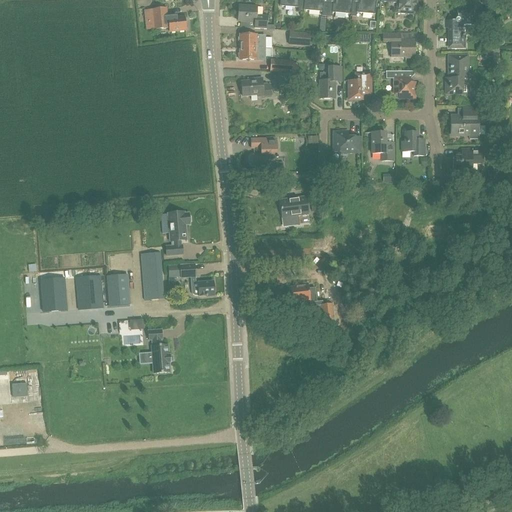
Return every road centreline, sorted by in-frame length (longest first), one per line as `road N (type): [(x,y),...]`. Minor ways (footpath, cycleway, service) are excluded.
road 1 (tertiary): [(250,511),(225,179)]
road 2 (residential): [(225,179),(322,176),(323,119),(330,114),(428,113)]
road 3 (tertiary): [(225,179),(206,0)]
